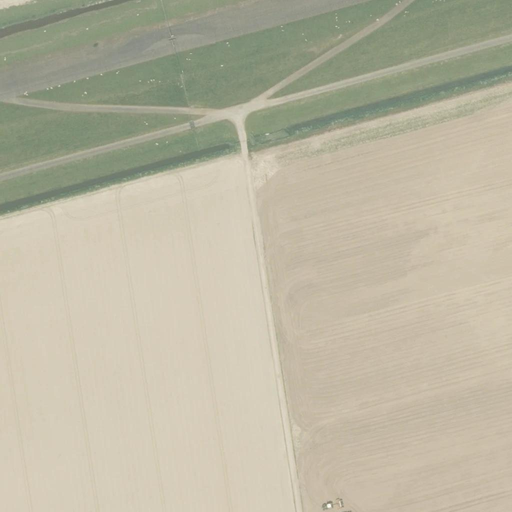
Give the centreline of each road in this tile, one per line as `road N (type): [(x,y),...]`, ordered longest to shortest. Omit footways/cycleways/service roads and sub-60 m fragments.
road 1 (track): [(0,95),(355,0)]
road 2 (track): [(237,112),(78,108),(0,96)]
road 3 (track): [(237,112),(368,29)]
road 4 (track): [(237,112),(260,256)]
